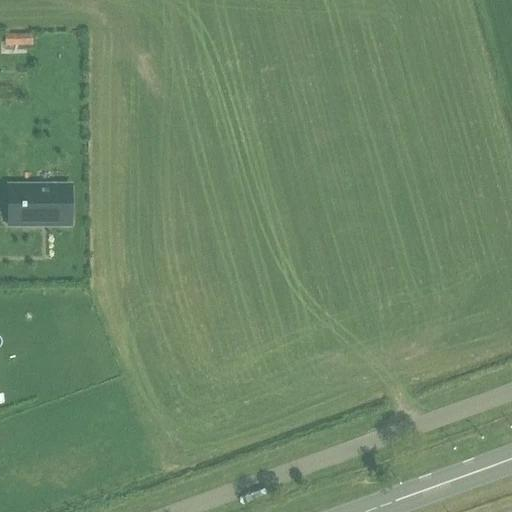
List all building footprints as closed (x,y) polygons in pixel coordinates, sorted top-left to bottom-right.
[(5,47),(14,47),(14,36),(5,36),(5,47)] [(24,149),(0,157),(0,171),(29,163),(24,149)] [(67,189),(19,189),(19,221),(67,221),(67,189)] [(73,329),(30,328),(30,338),(72,339),(73,329)] [(104,477),(117,476),(115,432),(102,433),(104,477)]
